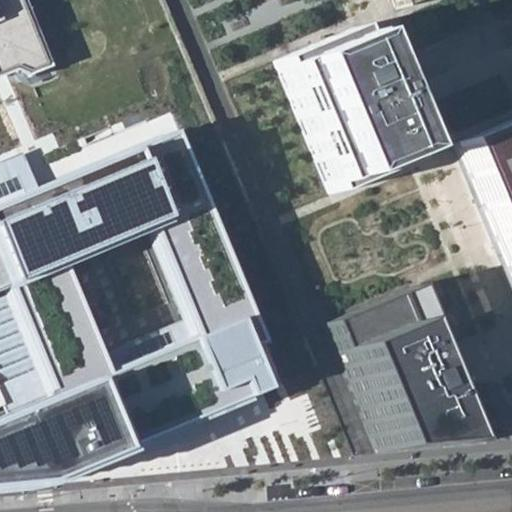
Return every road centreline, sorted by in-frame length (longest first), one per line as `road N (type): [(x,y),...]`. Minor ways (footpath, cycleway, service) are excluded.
road 1 (primary): [(511,486),(253,511),(77,511)]
road 2 (unknown): [(165,485),(130,401),(228,350),(238,334),(229,277),(207,231)]
